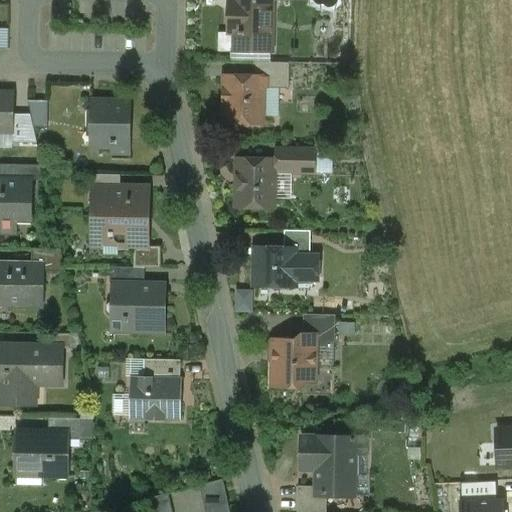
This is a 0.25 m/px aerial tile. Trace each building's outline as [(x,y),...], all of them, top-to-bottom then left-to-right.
[(238,0),(238,1),(229,1),(229,33),(235,33),(238,37),(237,50),(269,51),(270,1),(270,0),(238,0)] [(289,64),(253,63),(253,78),(263,78),(262,89),(288,89),(289,64)] [(253,78),(224,77),(224,91),(222,91),(222,102),(224,102),(224,118),(236,118),(236,123),(262,124),(262,89),(263,78),(253,78)] [(14,93),(0,92),(0,131),(12,132),(13,132),(13,115),(14,93)] [(48,103),(33,103),(32,115),(32,129),(47,129),(48,103)] [(112,106),(112,103),(92,103),(91,128),(97,128),(97,146),(111,146),(111,155),(128,156),(129,106),(112,106)] [(32,115),(13,115),(13,132),(12,132),(12,143),(32,144),(32,129),(32,115)] [(315,148),(275,147),(275,149),(281,149),(280,168),(309,169),(309,150),(314,150),(315,148)] [(336,158),(322,158),(321,172),(336,173),(336,158)] [(274,161),(237,160),(236,207),(273,208),(274,161)] [(43,166),(0,165),(0,171),(0,179),(33,180),(33,181),(43,181),(43,166)] [(120,176),(95,175),(94,188),(100,188),(100,187),(120,188),(120,176)] [(33,180),(0,179),(1,180),(1,185),(0,185),(0,235),(16,235),(16,222),(32,222),(33,181),(33,180)] [(120,188),(100,187),(100,188),(100,199),(94,206),(93,241),(103,242),(112,242),(118,248),(134,248),(146,249),(146,247),(147,188),(120,188)] [(310,232),(284,231),(284,249),(295,249),(295,250),(310,251),(310,232)] [(112,242),(103,242),(103,256),(118,256),(118,248),(112,242)] [(146,247),(146,249),(134,248),(133,268),(145,268),(160,268),(160,248),(146,247)] [(284,249),(255,248),(254,287),(295,287),(295,250),(295,249),(284,249)] [(62,250),(31,250),(31,265),(43,266),(43,273),(62,273),(62,250)] [(31,265),(0,265),(0,305),(23,306),(23,304),(42,304),(43,273),(43,266),(31,265)] [(133,268),(110,267),(109,283),(113,283),(113,281),(144,282),(145,268),(133,268)] [(144,282),(113,281),(113,283),(113,302),(111,302),(106,307),(105,313),(110,319),(124,319),(124,333),(163,334),(164,290),(144,290),(144,282)] [(239,311),(257,311),(257,289),(239,289),(239,311)] [(335,316),(303,315),(303,335),(316,336),(316,343),(335,343),(335,316)] [(80,335),(44,334),(44,347),(63,347),(63,349),(80,349),(80,335)] [(294,341),(273,341),(272,352),(279,352),(278,361),(274,361),(272,363),(272,387),(300,388),(306,382),(306,372),(315,372),(316,343),(316,336),(303,335),(301,335),(294,341)] [(44,347),(0,347),(0,353),(0,383),(0,384),(0,406),(34,406),(34,384),(62,385),(63,349),(63,347),(44,347)] [(180,361),(144,360),(143,379),(180,380),(180,361)] [(143,379),(130,379),(129,419),(181,420),(181,380),(180,380),(143,379)] [(80,419),(48,418),(48,432),(68,433),(68,440),(80,440),(80,419)] [(511,429),(497,430),(498,468),(511,467),(511,429)] [(48,432),(16,432),(15,476),(67,477),(68,440),(68,433),(48,432)] [(367,439),(301,437),(301,470),(317,470),(316,487),(316,496),(326,497),(353,497),(353,476),(366,476),(367,439)] [(222,481),(198,486),(201,498),(225,492),(222,481)] [(496,482),(461,483),(462,501),(497,500),(496,482)] [(316,487),(297,487),(296,511),(326,511),(326,497),(316,496),(316,487)] [(225,492),(201,498),(204,510),(227,504),(225,492)] [(168,494),(144,500),(147,511),(170,506),(168,494)] [(459,501),(459,511),(504,511),(503,499),(497,500),(462,501),(459,501)]
